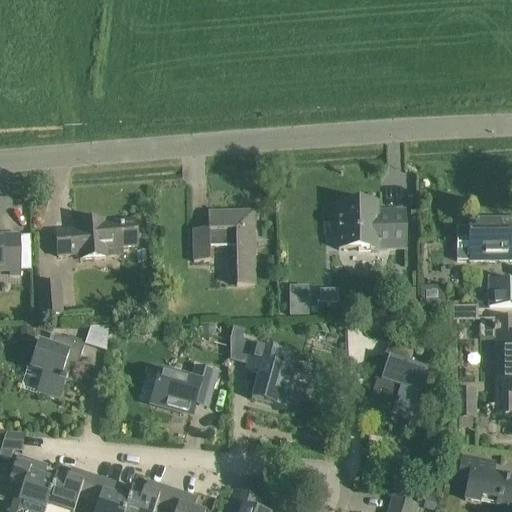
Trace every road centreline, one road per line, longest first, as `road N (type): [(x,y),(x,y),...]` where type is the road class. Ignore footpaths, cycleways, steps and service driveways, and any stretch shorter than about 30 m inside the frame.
road 1 (unclassified): [(0,164),(511,134)]
road 2 (residential): [(327,511),(336,466),(325,452),(203,449),(143,463)]
